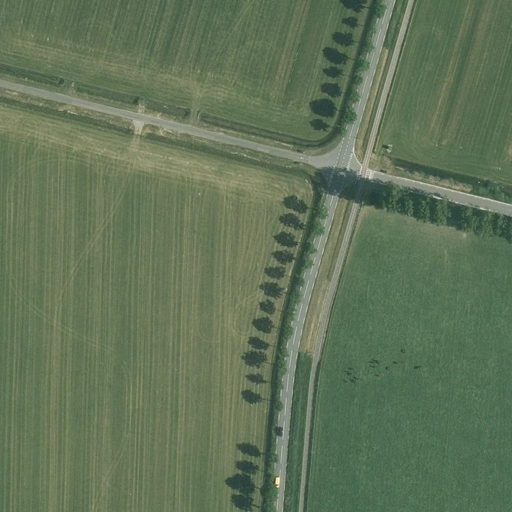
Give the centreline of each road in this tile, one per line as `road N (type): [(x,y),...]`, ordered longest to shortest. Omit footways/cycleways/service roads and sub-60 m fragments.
road 1 (unclassified): [(341,167),(0,83)]
road 2 (tertiary): [(277,511),(298,331),(341,167)]
road 3 (unclassified): [(511,210),(341,167)]
road 4 (tertiary): [(341,167),(390,0)]
